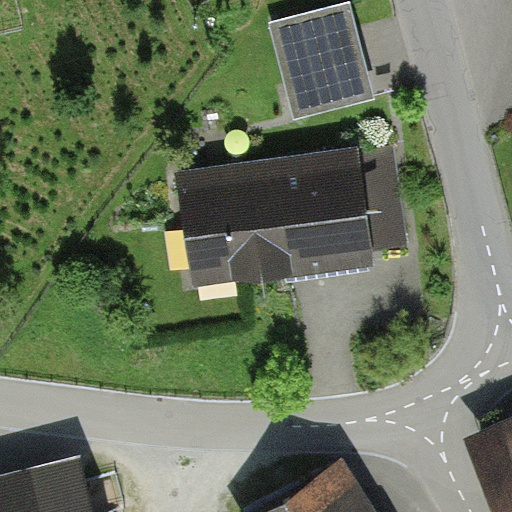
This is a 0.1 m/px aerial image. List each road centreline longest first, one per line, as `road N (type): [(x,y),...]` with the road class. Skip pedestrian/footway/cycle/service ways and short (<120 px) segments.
road 1 (residential): [(0,401),(240,430),(428,417)]
road 2 (residential): [(421,0),(508,346)]
